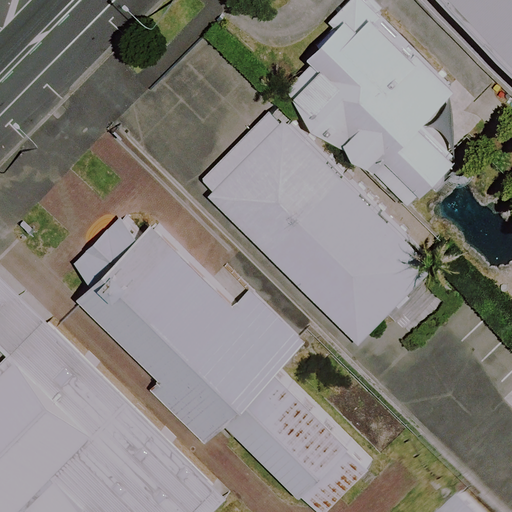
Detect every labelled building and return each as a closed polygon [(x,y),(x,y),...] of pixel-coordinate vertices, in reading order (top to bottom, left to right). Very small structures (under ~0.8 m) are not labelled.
[(431,73),(355,0),(310,0),(254,58),(398,197),(442,152),(397,108),(431,73)] [(511,0),(445,0),(511,65),(511,0)] [(260,117),(198,181),(351,329),(413,265),(260,117)] [(218,301),(141,227),(59,311),(136,385),(123,398),(184,458),(215,427),(302,511),(305,511),(355,461),(266,374),(295,345),(234,285),(218,301)] [(20,319),(19,320),(0,301),(0,511),(163,511),(191,484),(20,319)] [(470,511),(441,484),(413,511),(470,511)]
